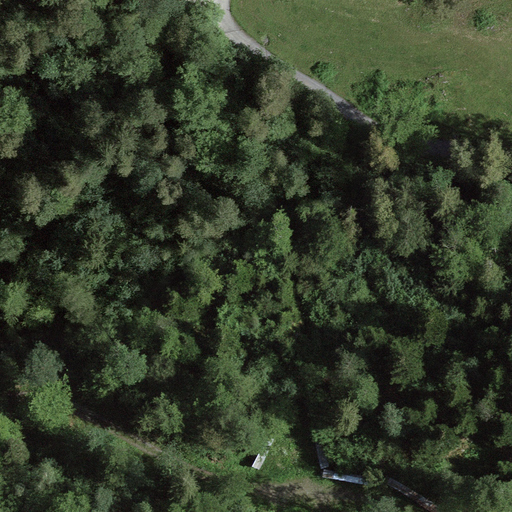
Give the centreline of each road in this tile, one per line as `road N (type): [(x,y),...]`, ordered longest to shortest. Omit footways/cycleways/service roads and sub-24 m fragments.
road 1 (track): [(211,0),(220,21),(282,72),(357,119),(425,149),(511,160)]
road 2 (track): [(0,398),(28,395),(83,408),(204,469)]
